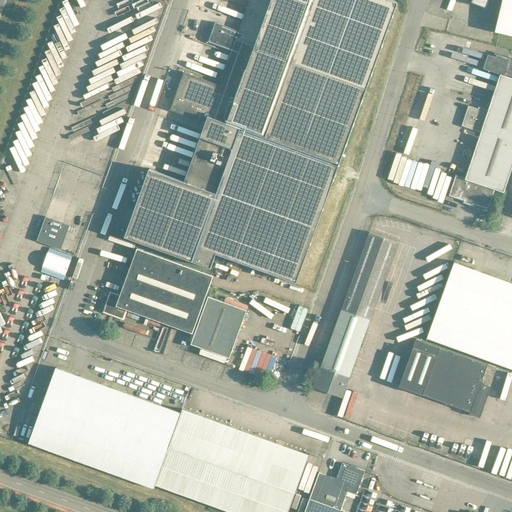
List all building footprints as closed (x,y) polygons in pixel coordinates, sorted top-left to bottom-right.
[(297,283),(398,3),(389,0),(250,0),(239,31),(215,22),(208,42),(232,50),(219,85),(184,72),(170,110),(206,123),(184,182),(149,169),(125,237),(211,268),(217,254),(297,283)] [(511,0),(471,0),(471,2),(486,8),(488,0),(502,0),(495,31),(511,35),(511,0)] [(483,68),(500,74),(511,78),(511,57),(503,55),(502,57),(496,55),(496,57),(488,54),(483,68)] [(511,167),(511,78),(500,74),(488,112),(483,111),(483,109),(479,107),(478,109),(469,106),(462,126),(481,132),(465,179),(456,175),(449,195),(465,200),(464,202),(472,205),(473,203),(488,208),(494,189),(504,192),(511,167)] [(37,240),(61,249),(76,208),(52,199),(37,240)] [(398,242),(369,232),(314,386),(342,397),(398,242)] [(193,333),(213,276),(137,248),(120,296),(111,292),(104,312),(123,319),(126,309),(193,333)] [(426,339),(511,370),(511,283),(454,262),(455,262),(454,262),(426,339)] [(229,358),(247,310),(208,296),(191,344),(229,358)] [(265,342),(270,344),(274,336),(251,324),(247,331),(260,338),(257,343),(263,346),(265,342)] [(416,338),(399,386),(470,412),(469,414),(480,417),(491,387),(481,383),(488,364),(416,338)] [(155,484),(181,413),(56,368),(29,443),(154,488),(155,484)] [(232,511),(236,511),(263,438),(182,409),(181,413),(155,484),(232,511)] [(289,511),(310,455),(263,438),(236,511),(289,511)] [(348,511),(341,509),(348,491),(356,494),(365,471),(342,463),(336,478),(319,472),(304,511),(348,511)]
